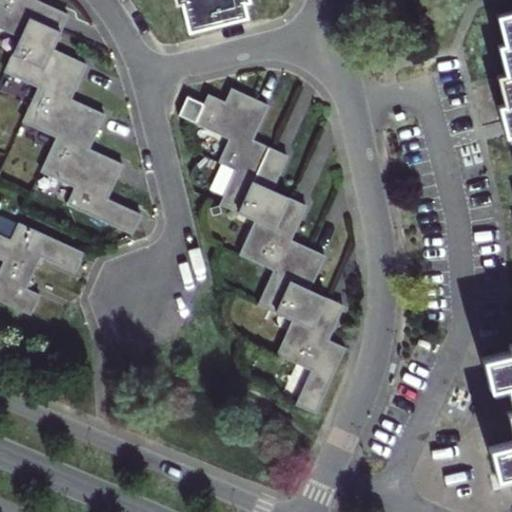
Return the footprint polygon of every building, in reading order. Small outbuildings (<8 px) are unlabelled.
[(0,0),(0,26),(21,37),(6,71),(39,86),(23,121),(57,136),(41,171),(75,186),(67,204),(133,233),(141,214),(107,199),(123,164),(89,149),(104,115),(70,99),(86,65),(52,50),(68,15),(35,0),(0,0),(0,257),(5,259),(0,269),(0,299),(31,313),(39,295),(26,288),(41,255),(75,271),(83,252),(18,223),(11,239),(0,234),(0,0)] [(174,0),(175,3),(182,1),(189,29),(246,16),(242,0),(243,0),(174,0)] [(511,11),(498,15),(505,44),(499,45),(506,73),(498,75),(505,104),(500,105),(507,134),(511,132),(511,343),(510,344),(511,351),(483,357),(490,386),(507,382),(511,403),(511,409),(508,411),(511,425),(511,440),(490,446),(497,475),(511,471),(511,11)] [(230,138),(220,161),(236,169),(221,203),(256,220),(240,254),(274,269),(259,303),(293,318),(277,353),(312,369),(297,403),(316,412),(345,347),(328,340),(344,305),(310,290),(325,255),(291,240),(306,206),(271,190),(287,156),(253,140),(268,106),(231,89),(225,102),(209,94),(205,104),(196,123),(230,138)] [(196,123),(205,104),(188,97),(179,115),(196,123)]
